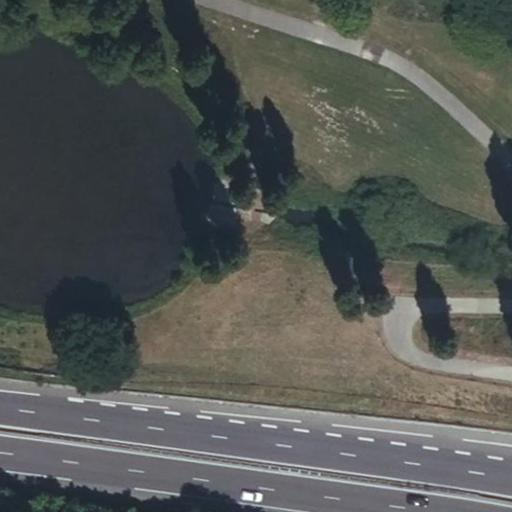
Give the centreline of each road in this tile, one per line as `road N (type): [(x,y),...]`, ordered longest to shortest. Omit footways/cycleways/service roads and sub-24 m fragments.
road 1 (trunk): [(511,478),(0,407)]
road 2 (trunk): [(0,453),(427,511)]
